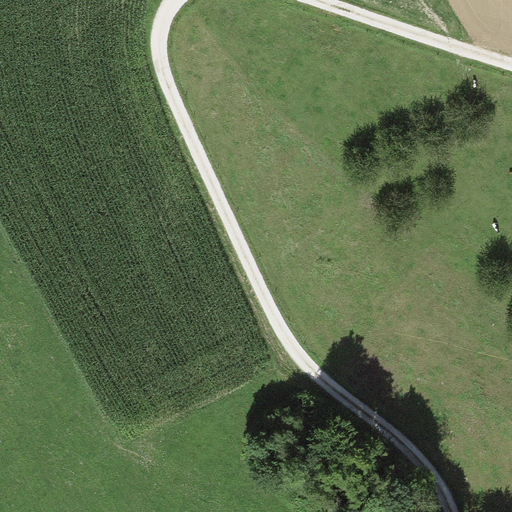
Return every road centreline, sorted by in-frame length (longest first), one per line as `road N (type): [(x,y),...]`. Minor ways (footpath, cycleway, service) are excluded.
road 1 (track): [(447,511),(422,477),(332,396),(274,324),(158,71),(155,27),(175,0)]
road 2 (track): [(312,0),(511,65)]
